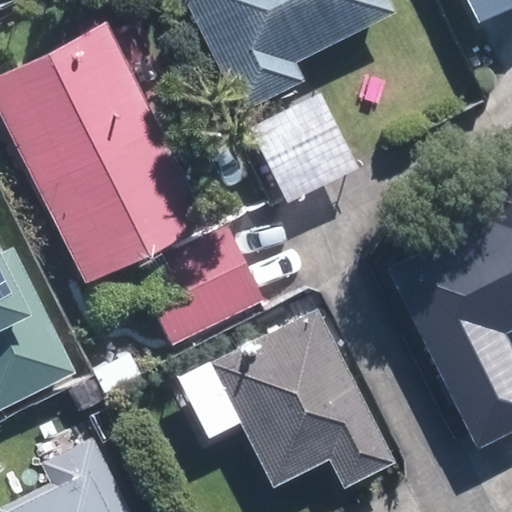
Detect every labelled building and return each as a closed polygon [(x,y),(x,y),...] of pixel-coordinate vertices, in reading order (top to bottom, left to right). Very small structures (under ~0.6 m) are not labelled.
[(184,0),(238,110),(303,79),(292,57),(392,9),(387,0),(184,0)] [(511,1),(511,0),(470,0),(480,18),(511,1)] [(107,16),(0,68),(0,113),(82,279),(206,219),(107,16)] [(511,160),(467,182),(484,215),(384,263),(473,447),(511,427),(511,347),(502,328),(511,322),(511,160)] [(221,214),(130,258),(171,343),(263,299),(221,214)] [(0,408),(77,370),(14,244),(0,250),(0,408)] [(314,304),(207,358),(270,481),(324,454),(340,485),(393,458),(314,304)] [(127,511),(89,433),(37,458),(47,478),(0,500),(0,509),(1,511),(127,511)]
